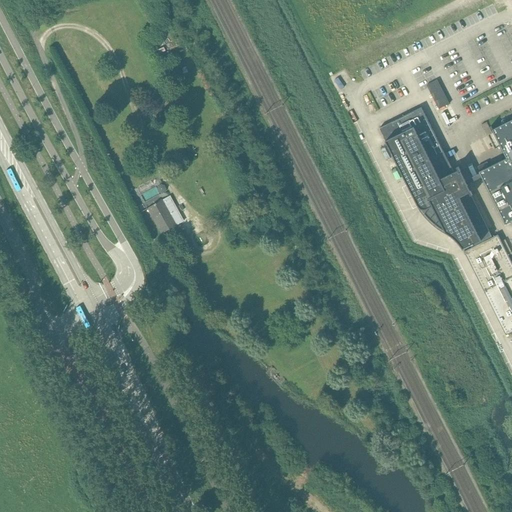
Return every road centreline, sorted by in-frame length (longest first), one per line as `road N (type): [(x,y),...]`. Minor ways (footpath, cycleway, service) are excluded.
road 1 (unclassified): [(122,252),(0,16)]
road 2 (unclassified): [(0,55),(98,231),(122,252)]
road 3 (residential): [(151,511),(50,333)]
road 4 (secondary): [(21,177),(32,219),(83,315)]
road 5 (secondary): [(125,382),(189,511)]
road 6 (secondary): [(97,297),(21,177)]
road 7 (unclassified): [(50,333),(39,313),(43,299),(0,209)]
